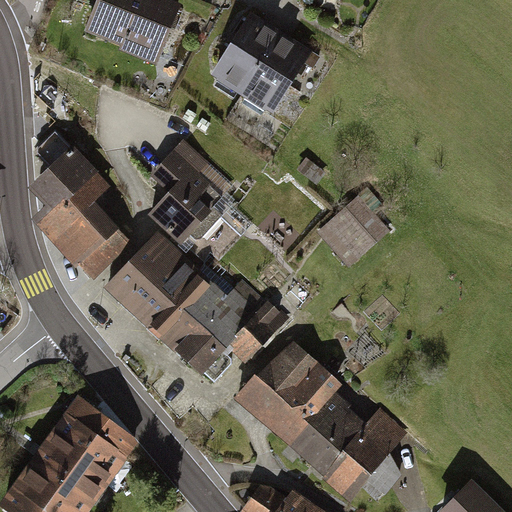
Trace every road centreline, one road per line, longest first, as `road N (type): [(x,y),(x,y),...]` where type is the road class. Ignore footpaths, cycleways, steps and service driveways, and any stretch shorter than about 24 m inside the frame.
road 1 (tertiary): [(59,323),(17,223),(0,65)]
road 2 (tertiary): [(218,511),(59,323)]
road 3 (track): [(339,511),(278,476),(221,476),(202,491)]
